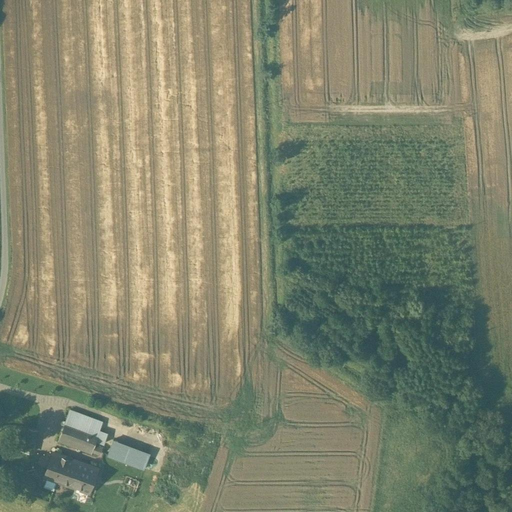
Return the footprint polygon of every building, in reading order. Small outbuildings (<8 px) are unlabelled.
[(40,410),(14,405),(11,426),(25,428),(36,431),(36,430),(40,410)] [(102,421),(70,410),(66,420),(98,432),(102,421)] [(98,432),(66,420),(63,428),(64,428),(62,434),(60,440),(91,452),(98,432)] [(36,431),(25,428),(21,450),(32,452),(36,431)] [(106,455),(143,468),(149,451),(112,439),(106,455)] [(60,455),(54,453),(45,476),(69,485),(77,461),(60,455)] [(30,460),(18,457),(17,464),(29,466),(30,460)] [(97,468),(77,461),(69,485),(88,492),(97,468)]
